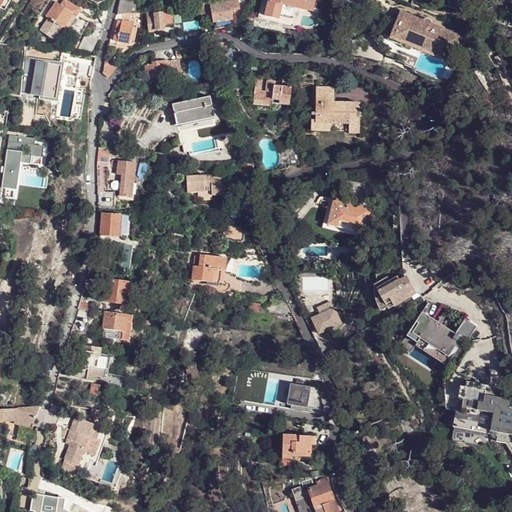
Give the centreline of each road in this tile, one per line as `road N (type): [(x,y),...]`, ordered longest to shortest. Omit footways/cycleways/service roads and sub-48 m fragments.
road 1 (residential): [(406,157),(268,180),(252,188),(249,200),(342,408),(336,469),(353,511)]
road 2 (residential): [(94,99),(134,54),(233,36),(262,57),(318,58),(416,95),(427,114),(406,157)]
road 3 (residential): [(94,99),(90,234),(45,405)]
